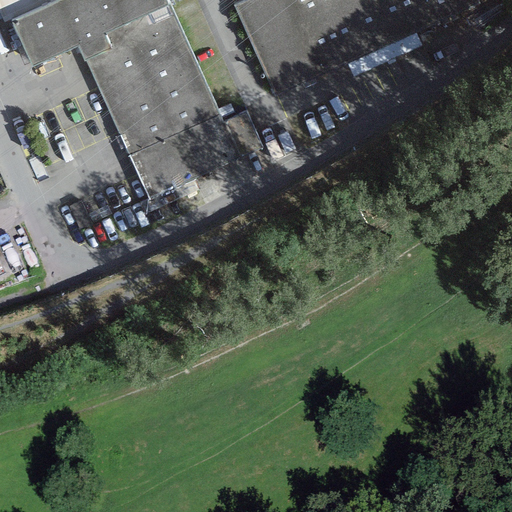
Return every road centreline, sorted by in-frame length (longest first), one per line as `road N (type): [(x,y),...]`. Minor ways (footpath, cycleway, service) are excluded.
road 1 (track): [(0,327),(173,263),(389,139),(511,49)]
road 2 (unclassified): [(511,22),(328,150),(64,279)]
road 3 (track): [(173,263),(0,368)]
road 4 (unclassified): [(0,134),(64,279)]
